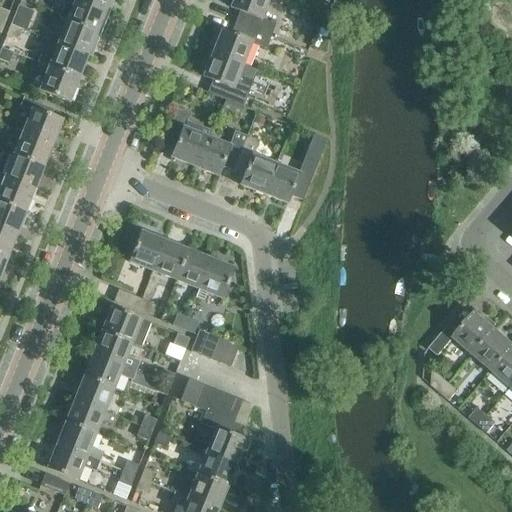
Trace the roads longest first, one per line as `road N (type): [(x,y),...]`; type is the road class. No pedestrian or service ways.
road 1 (residential): [(289,511),(266,249),(257,238),(99,174)]
road 2 (unclassified): [(0,424),(99,174)]
road 3 (unclassified): [(99,174),(169,0)]
road 4 (residential): [(511,296),(474,254),(511,203)]
